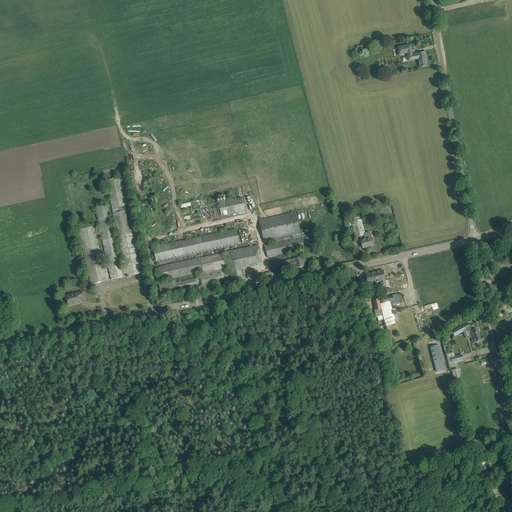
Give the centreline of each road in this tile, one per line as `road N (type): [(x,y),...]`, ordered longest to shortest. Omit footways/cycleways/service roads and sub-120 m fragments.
road 1 (unclassified): [(0,346),(474,239)]
road 2 (unclassified): [(474,239),(430,0)]
road 3 (unclassified): [(499,370),(474,239)]
